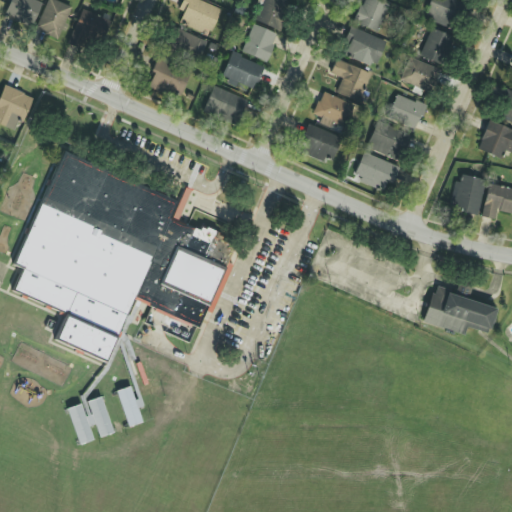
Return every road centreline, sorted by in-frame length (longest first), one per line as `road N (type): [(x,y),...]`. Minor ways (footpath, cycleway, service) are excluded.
road 1 (residential): [(511,255),(408,232),(0,47)]
road 2 (residential): [(509,0),(408,232)]
road 3 (residential): [(328,0),(256,164)]
